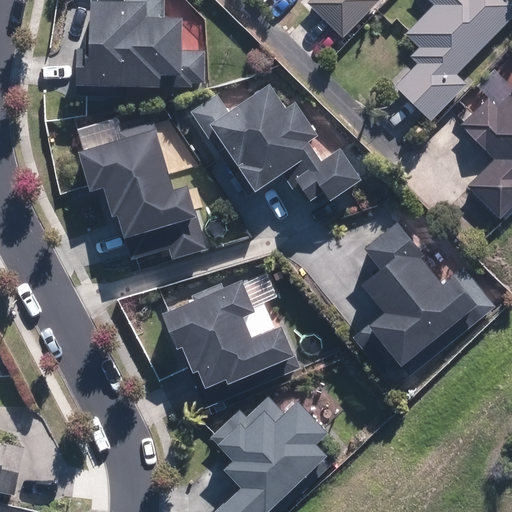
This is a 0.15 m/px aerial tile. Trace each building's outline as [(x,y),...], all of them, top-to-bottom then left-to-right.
[(72,89),(203,90),(203,51),(179,51),(180,20),(165,19),(165,0),(122,0),(123,4),(87,3),(86,60),(80,60),(80,69),(73,69),(72,89)] [(308,0),(305,4),(340,39),(378,0),(308,0)] [(466,83),(456,73),(511,16),(511,0),(424,0),(431,6),(402,35),(416,49),(409,57),(413,61),(391,84),(429,121),(466,83)] [(511,206),(511,89),(492,70),(476,86),(486,97),(457,126),(491,160),(464,187),(498,221),(511,206)] [(189,114),(217,160),(225,155),(249,193),(279,174),(288,189),(294,185),(304,202),(319,193),(325,202),(357,182),(337,150),(319,161),(308,143),(315,138),(293,102),(282,109),(268,86),(225,113),(215,97),(189,114)] [(169,191),(153,130),(152,128),(74,149),(85,192),(99,189),(107,219),(113,218),(127,272),(206,251),(188,185),(169,191)] [(416,259),(421,254),(391,221),(358,251),(373,269),(355,286),(379,313),(361,329),(397,368),(400,366),(411,378),(495,302),(460,264),(439,284),(416,259)] [(222,380),(226,388),(270,366),(276,377),(297,366),(278,326),(249,341),(238,319),(254,312),(239,281),(238,280),(223,287),(220,281),(154,314),(172,350),(177,348),(190,374),(192,372),(201,390),(222,380)] [(332,462),(314,442),(325,433),(294,400),(282,412),(267,395),(245,415),(238,408),(207,438),(230,462),(221,471),(237,489),(212,511),(259,511),(260,511),(261,511),(263,511),(312,466),(319,473),(332,462)] [(0,496),(13,500),(24,449),(0,443),(0,496)]
